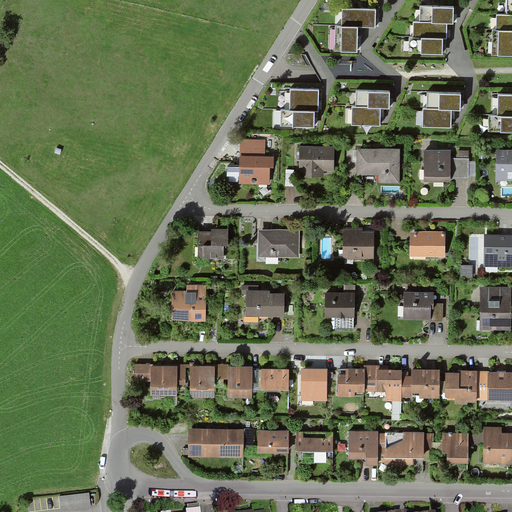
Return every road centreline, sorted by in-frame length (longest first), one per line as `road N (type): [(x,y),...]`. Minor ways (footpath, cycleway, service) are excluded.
road 1 (residential): [(511,353),(120,344)]
road 2 (residential): [(511,215),(218,209),(185,193)]
road 3 (residential): [(185,193),(308,0)]
road 4 (track): [(136,279),(0,164)]
road 5 (residential): [(283,489),(140,487),(116,470)]
road 6 (residential): [(452,491),(283,489)]
road 7 (residential): [(120,344),(136,279),(185,193)]
road 8 (residential): [(116,470),(120,344)]
